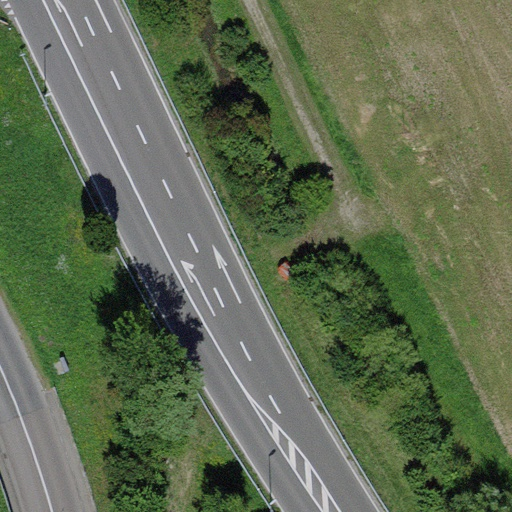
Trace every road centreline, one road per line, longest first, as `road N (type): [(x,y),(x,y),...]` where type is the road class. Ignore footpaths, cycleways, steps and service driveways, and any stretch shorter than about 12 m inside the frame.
road 1 (primary): [(334,511),(205,293),(61,0)]
road 2 (track): [(240,0),(372,252)]
road 3 (residential): [(58,511),(0,359)]
